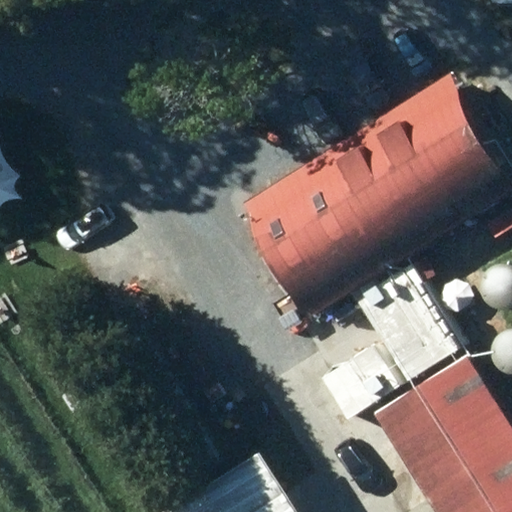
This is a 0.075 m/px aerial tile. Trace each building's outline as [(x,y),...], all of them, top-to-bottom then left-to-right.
[(511,167),(457,78),(244,207),(309,312),(511,189),(511,167)] [(318,371),(346,421),(369,408),(468,351),(414,258),(353,293),(378,337),(318,371)] [(77,345),(171,500),(236,461),(142,306),(77,345)] [(511,511),(511,428),(466,354),(370,413),(432,511),(511,511)] [(294,511),(256,449),(153,511),(294,511)]
